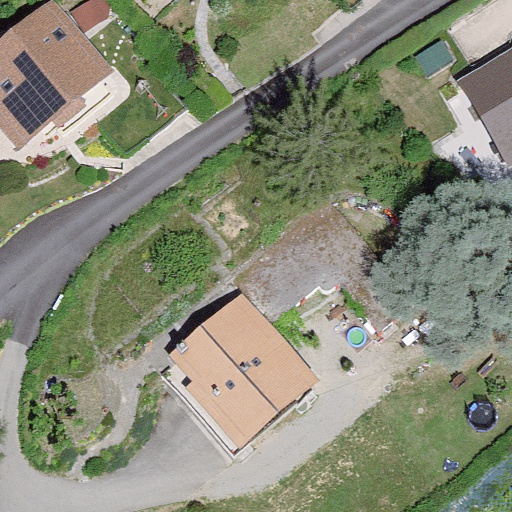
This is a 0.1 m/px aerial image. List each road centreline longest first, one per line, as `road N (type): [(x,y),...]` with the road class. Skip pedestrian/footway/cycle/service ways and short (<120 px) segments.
road 1 (residential): [(59,249),(119,202),(441,0)]
road 2 (residential): [(6,511),(1,435),(10,386),(59,249)]
